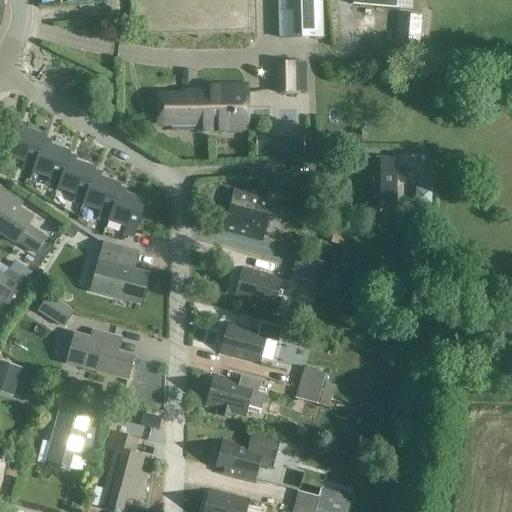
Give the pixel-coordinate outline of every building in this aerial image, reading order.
[(278,0),(280,38),(323,37),(321,0),(278,0)] [(396,0),(353,0),(354,4),(396,8),(396,0)] [(395,43),(420,45),(422,16),(397,14),(395,43)] [(307,91),(306,61),(274,62),(275,92),(307,91)] [(200,119),(200,129),(246,129),(246,86),(205,87),(205,91),(183,91),(183,94),(159,95),(159,118),(183,117),(183,121),(196,121),(200,119)] [(43,142),(46,135),(18,126),(20,119),(19,118),(7,155),(25,161),(23,168),(33,171),(43,142)] [(304,154),(304,138),(256,138),(256,154),(304,154)] [(71,151),(43,142),(33,171),(51,177),(48,184),(58,188),(68,157),(69,158),(71,151)] [(97,167),(69,158),(68,157),(58,188),(76,194),(74,200),(84,204),(94,174),(97,167)] [(399,159),(361,159),(361,201),(398,201),(399,159)] [(122,183),(94,174),(84,204),(101,210),(99,217),(109,220),(119,190),(120,190),(122,183)] [(423,187),(424,201),(439,200),(438,186),(423,187)] [(262,240),(274,195),(251,189),(250,195),(234,191),(232,199),(224,230),(262,240)] [(0,197),(0,233),(16,244),(33,217),(19,208),(23,202),(5,190),(0,197)] [(147,199),(120,190),(119,190),(109,220),(125,226),(123,233),(134,237),(147,199)] [(334,220),(329,241),(311,237),(307,254),(329,259),(334,240),(349,244),(354,225),(334,220)] [(64,231),(74,238),(80,229),(70,222),(64,231)] [(140,303),(148,274),(134,270),(139,252),(103,242),(91,290),(140,303)] [(318,272),(320,261),(298,255),(295,265),(318,272)] [(15,261),(9,269),(27,281),(32,272),(15,261)] [(318,272),(329,275),(332,264),(320,261),(318,272)] [(315,283),(318,272),(295,265),(292,277),(315,283)] [(0,299),(4,303),(14,308),(30,283),(27,281),(9,269),(5,276),(0,272),(0,299)] [(31,282),(39,288),(48,275),(40,269),(31,282)] [(281,280),(242,269),(234,298),(274,309),(281,280)] [(38,311),(63,327),(74,311),(48,294),(38,311)] [(260,331),(228,322),(220,354),(259,364),(267,334),(278,337),(281,328),(262,323),(260,331)] [(109,371),(128,376),(134,357),(110,350),(114,336),(93,330),(91,337),(75,333),(66,363),(108,375),(109,371)] [(394,336),(391,352),(413,356),(417,335),(404,332),(403,337),(394,336)] [(0,360),(0,392),(3,393),(12,396),(22,368),(0,360)] [(322,393),(325,382),(327,374),(304,368),(299,387),(322,393)] [(240,381),(214,374),(206,406),(219,410),(218,415),(230,418),(232,413),(245,417),(246,412),(260,415),(266,394),(258,392),(261,381),(241,375),(240,381)] [(319,404),(322,393),(299,387),(296,398),(319,404)] [(399,402),(411,404),(412,394),(400,393),(399,402)] [(89,451),(95,430),(88,428),(92,412),(62,403),(51,443),(42,441),(37,462),(68,470),(74,447),(89,451)] [(140,425),(158,429),(161,416),(143,412),(140,425)] [(142,495),(148,474),(140,472),(144,457),(136,454),(140,438),(110,430),(105,449),(114,451),(104,489),(108,490),(103,508),(116,511),(121,511),(127,490),(142,495)] [(273,469),(280,441),(252,433),(249,445),(224,439),(215,470),(254,480),(258,465),(273,469)] [(319,496),(316,508),(332,511),(347,511),(352,496),(321,488),(319,496)] [(245,511),(249,499),(210,489),(203,511),(245,511)] [(316,508),(319,496),(299,491),(296,502),(316,508)] [(314,511),(316,508),(296,502),(292,511),(314,511)]
